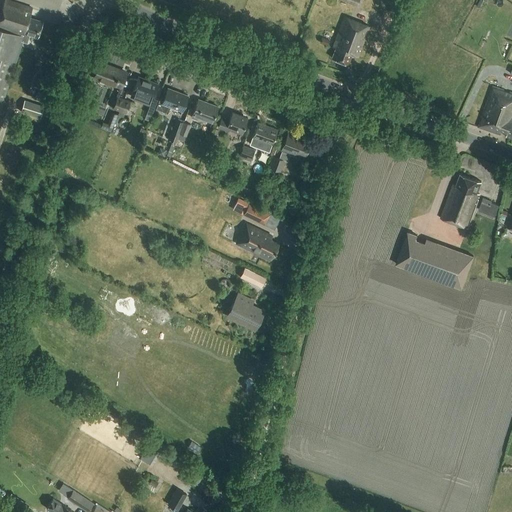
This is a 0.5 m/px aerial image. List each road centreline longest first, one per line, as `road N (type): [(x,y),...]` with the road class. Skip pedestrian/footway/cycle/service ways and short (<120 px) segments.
road 1 (track): [(340,130),(242,511)]
road 2 (unclassified): [(98,0),(86,34),(340,130)]
road 3 (secondary): [(354,94),(116,0)]
road 4 (secondary): [(511,156),(354,94)]
